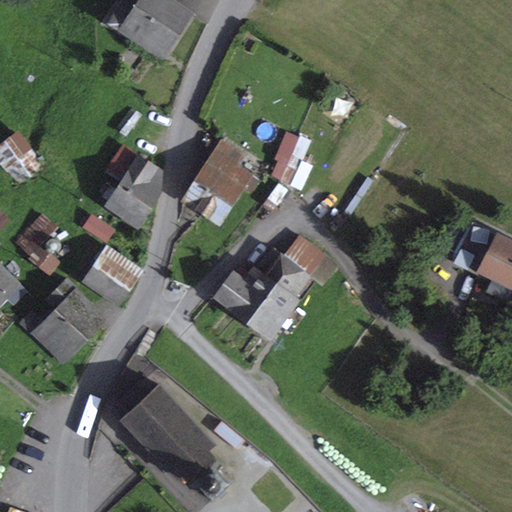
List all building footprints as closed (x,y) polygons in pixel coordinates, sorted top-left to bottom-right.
[(197,16),(168,0),(145,0),(125,35),(171,61),(197,16)] [(318,142),(296,135),(280,180),(303,188),(318,142)] [(32,137),(0,152),(0,156),(16,189),(49,173),(32,137)] [(165,176),(126,148),(111,169),(128,180),(110,205),(139,225),(154,204),(152,195),(165,176)] [(253,185),(213,160),(187,201),(227,226),(253,185)] [(290,192),(278,184),(263,205),(275,213),(290,192)] [(0,200),(0,242),(21,225),(0,200)] [(56,218),(27,246),(55,276),(84,248),(56,218)] [(123,231),(97,218),(91,231),(117,244),(123,231)] [(511,239),(478,224),(459,264),(511,288),(511,239)] [(336,266),(293,236),(262,278),(247,267),(224,299),(283,341),(336,266)] [(146,273),(112,252),(88,288),(122,310),(146,273)] [(0,309),(21,290),(0,268),(0,267),(0,309)] [(61,308),(35,334),(63,363),(105,323),(69,285),(53,300),(61,308)] [(173,387),(131,423),(186,488),(196,479),(217,505),(240,485),(223,464),(231,457),(173,387)]
